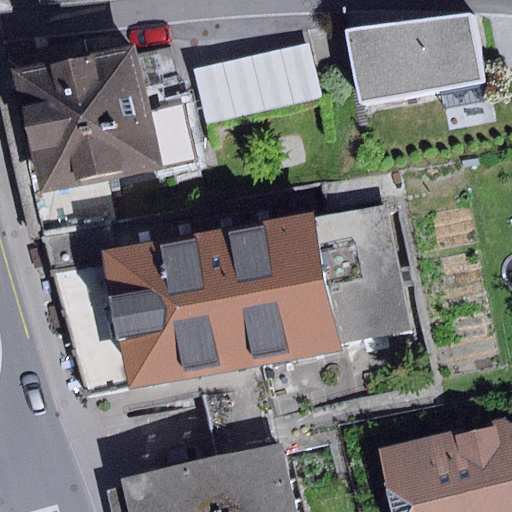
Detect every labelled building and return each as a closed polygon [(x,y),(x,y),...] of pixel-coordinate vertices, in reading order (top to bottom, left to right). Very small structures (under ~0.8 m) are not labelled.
[(475,14),(355,36),(367,106),(488,85),(475,14)] [(213,119),(328,91),(314,35),(200,63),(213,119)] [(135,44),(9,70),(36,196),(199,162),(186,100),(149,107),(135,44)] [(386,203),(56,272),(84,401),(413,332),(386,203)] [(511,511),(511,423),(505,418),(378,447),(392,511),(511,511)] [(298,511),(283,443),(120,480),(127,511),(298,511)]
